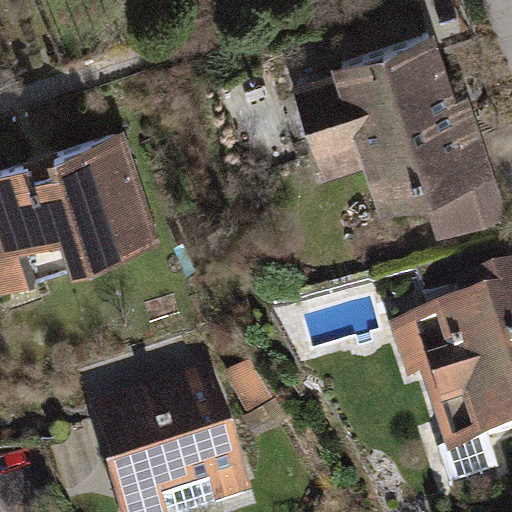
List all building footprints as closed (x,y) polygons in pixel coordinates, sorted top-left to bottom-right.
[(440,47),(296,91),(326,190),(368,178),(383,228),(433,213),(442,243),(509,223),(472,101),(458,105),(440,47)] [(128,139),(0,182),(0,297),(3,306),(166,250),(128,139)] [(511,447),(511,278),(460,295),(466,314),(393,338),(412,395),(429,390),(451,457),(440,461),(453,498),(501,483),(492,454),(511,447)] [(258,378),(233,393),(263,441),(287,426),(258,378)] [(212,383),(97,418),(125,511),(242,511),(251,509),(212,383)]
